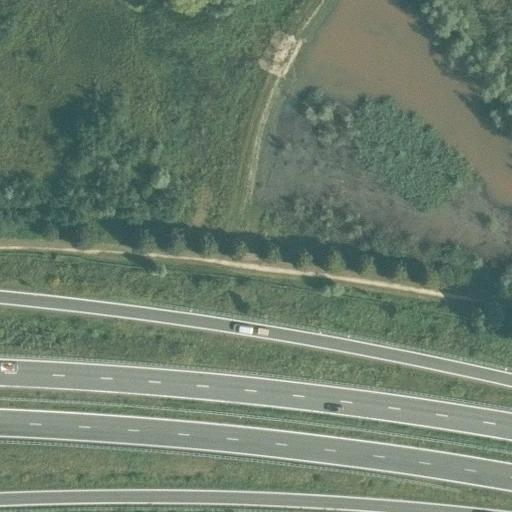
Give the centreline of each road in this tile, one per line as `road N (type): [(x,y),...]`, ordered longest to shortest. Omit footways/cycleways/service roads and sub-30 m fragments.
road 1 (trunk): [(511,382),(326,343),(0,298)]
road 2 (trunk): [(511,430),(231,390),(0,374)]
road 3 (trunk): [(0,424),(218,439),(511,480)]
road 4 (trunk): [(0,499),(239,496),(446,511)]
